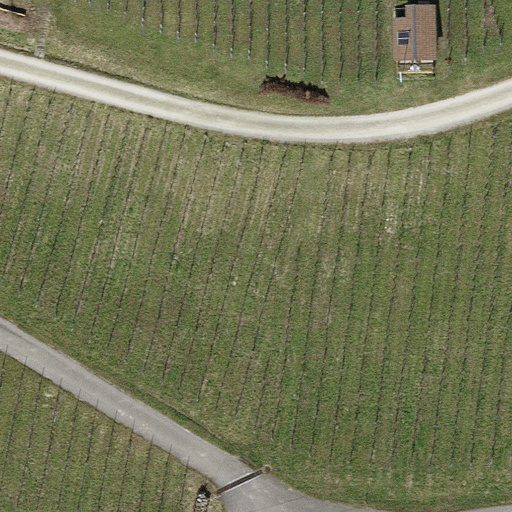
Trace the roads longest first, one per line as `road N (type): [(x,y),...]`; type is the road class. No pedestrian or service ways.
road 1 (track): [(0,59),(141,100),(311,127),(401,123),(511,90)]
road 2 (track): [(0,328),(290,511)]
